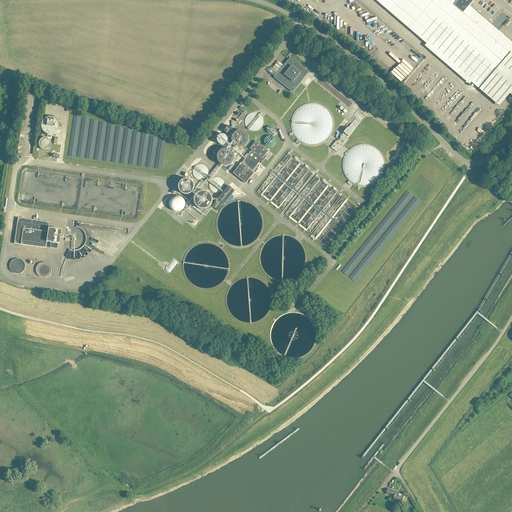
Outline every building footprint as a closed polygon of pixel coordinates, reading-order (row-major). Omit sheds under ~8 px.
[(376,0),(410,29),(434,0),(376,0)] [(511,51),(511,42),(508,39),(469,6),(463,12),(454,5),(458,0),(434,0),(410,29),(471,82),(480,89),(511,51)] [(463,12),(469,6),(473,0),(458,0),(454,5),(463,12)] [(301,80),(308,72),(291,58),(275,77),(292,91),(299,82),(300,83),(300,82),(301,81),(302,81),(301,80)] [(250,130),(253,131),(255,131),(258,130),(260,129),(262,127),(263,124),(263,122),(263,119),(262,116),(260,114),(257,113),(254,112),(251,113),(248,114),(246,116),(245,119),(245,122),(245,125),(247,128),(250,130)] [(43,131),(45,133),(47,134),(50,134),(53,133),(56,132),(57,129),(58,126),(58,123),(56,120),(54,118),(51,117),(48,117),(45,118),(43,120),(41,123),(41,125),(41,128),(43,131)] [(352,132),(360,121),(356,118),(348,128),(352,132)] [(489,119),(484,122),(489,129),(493,126),(489,119)] [(228,125),(224,131),(229,135),(233,130),(228,125)] [(234,145),(236,146),(239,147),(242,147),(245,146),(247,144),(248,142),(249,139),(248,136),(246,134),(244,132),(241,131),(238,132),(235,133),(233,135),(233,138),(232,140),(233,143),(234,145)] [(223,144),(225,143),(226,142),(227,140),(227,138),(227,136),(225,134),(222,134),(219,134),(218,136),(217,139),(217,141),(219,143),(220,144),(223,144)] [(267,146),(269,147),(271,147),(273,146),(275,144),(275,142),(275,140),(274,138),(273,137),(271,136),(269,136),(267,137),(266,138),(265,140),(264,143),(265,145),(267,146)] [(40,148),(42,149),(44,150),(47,149),(48,148),(50,146),(50,144),(50,142),(49,140),(47,139),(45,138),(43,138),(41,139),(39,141),(39,143),(39,146),(40,148)] [(337,152),(342,145),(336,140),(331,147),(337,152)] [(252,171),(260,161),(262,162),(261,162),(262,163),(266,157),(264,155),(268,151),(256,141),(252,146),(253,147),(233,173),(246,183),(254,173),(252,171)] [(221,165),(224,167),(227,167),(230,166),(232,164),(234,162),(235,159),(234,156),(233,153),(230,151),(228,150),(225,150),(222,151),(219,153),(218,155),(218,158),(218,161),(219,164),(221,165)] [(393,161),(396,165),(404,159),(401,155),(393,161)] [(196,178),(199,179),(201,180),(204,179),(206,178),(207,176),(208,173),(208,171),(207,168),(205,166),(203,165),(201,164),(198,165),(196,166),(194,168),(193,171),(193,174),(194,176),(196,178)] [(212,191),(214,193),(216,193),(219,193),(222,192),(224,190),(225,188),(225,185),(224,182),(223,180),(220,178),(217,177),(215,178),(212,179),(211,181),(209,184),(209,186),(210,189),(212,191)] [(183,194),(185,195),(188,195),(191,194),(193,193),(194,191),(195,189),(195,186),(194,183),(193,181),(190,180),(188,179),(185,180),(183,181),(181,183),(180,186),(180,189),(181,191),(183,194)] [(195,200),(195,203),(196,206),(198,208),(200,210),(203,211),(206,211),(209,210),(211,208),(213,206),(214,203),(214,200),(213,198),(212,195),(209,193),(207,192),(204,192),(201,193),(198,194),(196,197),(195,200)] [(232,195),(226,202),(227,203),(229,202),(234,196),(232,195)] [(175,212),(177,212),(180,212),(182,210),(184,208),(185,205),(184,202),(183,200),(181,198),(178,197),(176,196),(173,197),(171,199),(169,202),(169,204),(169,207),(170,209),(172,211),(175,212)] [(59,243),(61,229),(48,228),(49,222),(18,217),(14,243),(45,248),(46,241),(49,242),(59,243)] [(14,273),(17,274),(19,274),(21,273),(23,271),(25,269),(25,267),(25,264),(24,262),(22,260),(20,259),(17,258),(15,259),(12,260),(11,263),(10,265),(10,268),(12,271),(14,273)] [(41,278),(44,278),(46,277),(48,276),(50,274),(51,271),(50,269),(49,266),(48,264),(46,263),(43,263),(40,263),(38,264),(36,266),(35,269),(35,272),(36,275),(38,277),(41,278)] [(405,495),(401,494),(399,493),(400,492),(388,488),(386,494),(394,497),(393,499),(402,503),(405,495)]
